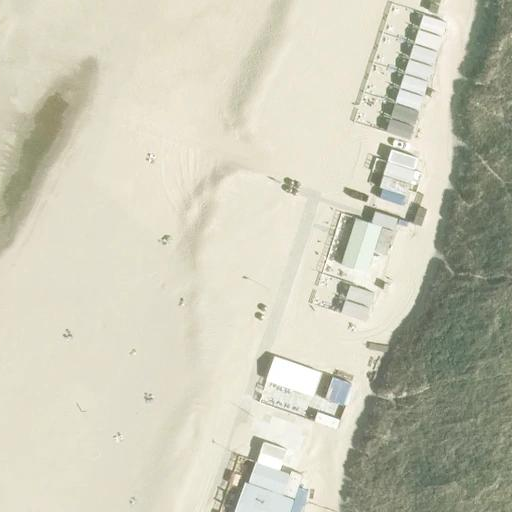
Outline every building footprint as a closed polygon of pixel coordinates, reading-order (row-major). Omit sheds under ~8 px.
[(446,24),(422,15),(385,132),(409,140),(446,24)] [(419,158),(389,149),(385,162),(375,159),(367,182),(376,186),(368,215),(409,228),(416,214),(420,193),(415,191),(421,172),(416,171),(419,158)] [(396,332),(427,241),(356,216),(324,307),(396,332)] [(354,453),(396,332),(324,307),(282,428),(354,453)] [(333,511),(340,494),(268,469),(252,511),(333,511)]
